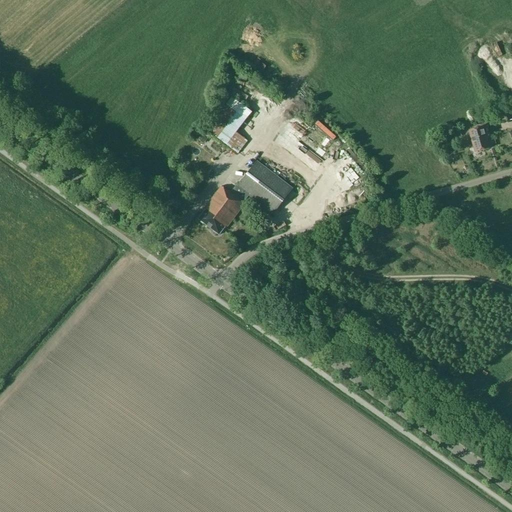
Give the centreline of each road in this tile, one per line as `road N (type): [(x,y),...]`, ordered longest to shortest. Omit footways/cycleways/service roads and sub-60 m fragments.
road 1 (tertiary): [(511,487),(221,282)]
road 2 (unclassified): [(511,172),(268,241),(221,282)]
road 3 (tertiary): [(221,282),(0,123)]
road 4 (track): [(328,252),(368,276),(511,288)]
